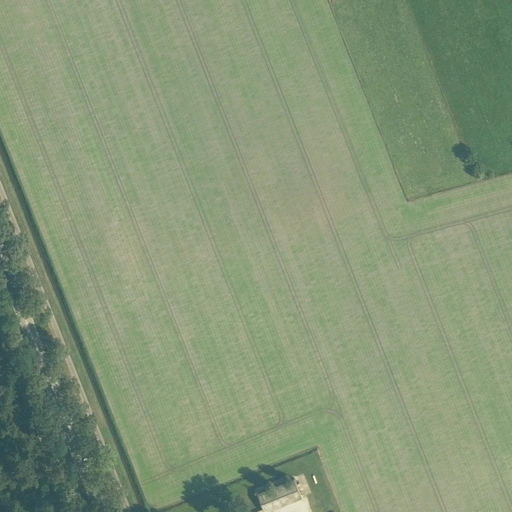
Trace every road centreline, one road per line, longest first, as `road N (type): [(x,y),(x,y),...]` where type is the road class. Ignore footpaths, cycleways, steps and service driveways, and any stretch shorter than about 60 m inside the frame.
road 1 (unclassified): [(131,511),(0,182)]
road 2 (primary): [(101,511),(0,255)]
road 3 (unclassified): [(60,511),(37,419),(0,324)]
